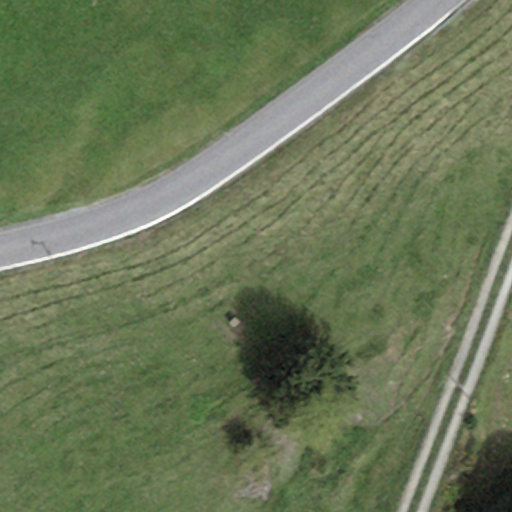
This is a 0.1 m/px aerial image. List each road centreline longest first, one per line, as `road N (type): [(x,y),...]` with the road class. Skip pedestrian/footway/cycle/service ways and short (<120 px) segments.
road 1 (tertiary): [(432,0),(192,181),(93,227),(0,250)]
road 2 (track): [(511,246),(418,511)]
